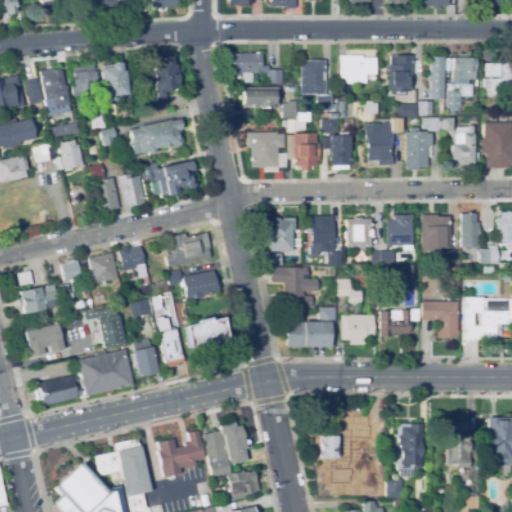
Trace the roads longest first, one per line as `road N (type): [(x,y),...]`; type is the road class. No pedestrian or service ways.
road 1 (residential): [(292,511),(200,65),(199,0)]
road 2 (residential): [(0,256),(215,208),(245,194),(510,190)]
road 3 (tertiary): [(0,440),(281,378),(511,378)]
road 4 (residential): [(511,27),(199,30),(0,47)]
road 5 (tertiary): [(29,511),(0,379)]
